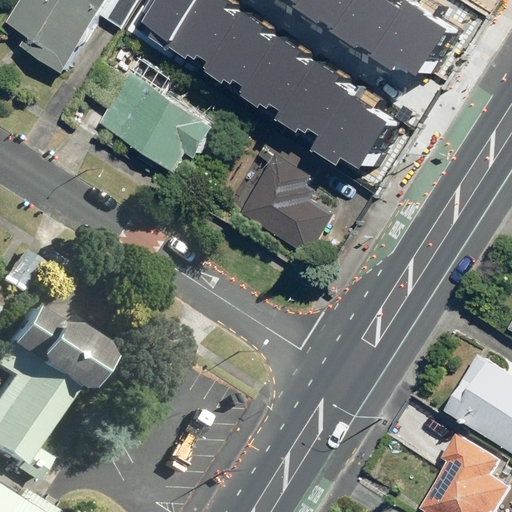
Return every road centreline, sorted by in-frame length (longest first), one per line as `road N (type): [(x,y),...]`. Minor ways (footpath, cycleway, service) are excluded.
road 1 (residential): [(343,381),(0,156)]
road 2 (primary): [(511,117),(343,381)]
road 3 (primary): [(343,381),(254,511)]
